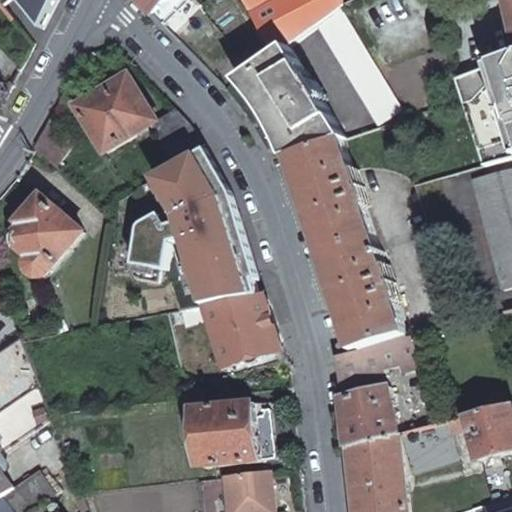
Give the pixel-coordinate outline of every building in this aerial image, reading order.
[(30,0),(0,0),(0,2),(15,19),(30,0)] [(139,0),(156,16),(171,0),(139,0)] [(245,0),(273,54),(276,56),(288,48),(317,26),(342,8),(346,4),(344,0),(245,0)] [(412,118),(342,8),(317,26),(382,127),(412,118)] [(273,54),(240,80),(268,116),(293,158),(299,156),(299,153),(345,137),(288,48),(276,56),(273,54)] [(457,79),(484,166),(511,158),(511,58),(506,61),(457,79)] [(194,126),(177,109),(159,120),(131,75),(90,100),(85,90),(76,97),(82,106),(79,107),(107,152),(151,125),(181,164),(208,148),(194,126)] [(74,141),(51,118),(36,147),(59,170),(74,141)] [(357,333),(364,350),(410,334),(396,292),(401,290),(396,276),(392,277),(365,196),(369,194),(365,180),(360,182),(346,139),(345,137),(299,153),(299,156),(304,171),(299,173),(321,239),(326,238),(336,268),(331,269),(353,334),(357,333)] [(208,148),(181,164),(165,172),(193,219),(210,286),(259,270),(236,193),(208,148)] [(511,168),(474,179),(504,290),(511,288),(511,168)] [(84,232),(45,197),(23,222),(27,226),(20,235),(19,237),(18,240),(19,242),(20,244),(22,246),(35,257),(30,262),(28,266),(28,269),(29,271),(30,274),(31,276),(34,278),(38,278),(41,279),(44,278),(46,277),(47,275),(84,232)] [(160,267),(173,269),(183,219),(153,213),(141,272),(158,276),(160,267)] [(266,294),(259,270),(210,286),(198,290),(202,307),(210,305),(266,294)] [(238,377),(289,362),(268,293),(266,294),(210,305),(232,375),(238,377)] [(364,350),(340,356),(343,386),(391,373),(389,368),(409,363),(410,368),(425,365),(421,347),(433,344),(430,333),(364,350)] [(24,336),(21,337),(0,352),(0,414),(40,386),(42,384),(24,336)] [(0,414),(0,511),(34,511),(52,500),(56,489),(41,470),(18,486),(0,462),(0,452),(53,416),(52,414),(40,386),(0,414)] [(392,386),(344,398),(350,447),(403,434),(392,386)] [(272,402),(199,410),(206,468),(266,461),(266,459),(278,458),(272,402)] [(511,404),(450,422),(453,433),(472,428),(482,460),(511,452),(511,404)] [(403,434),(350,447),(357,511),(412,511),(408,473),(413,473),(403,434)] [(277,511),(273,470),(228,475),(232,511),(277,511)] [(511,511),(511,495),(459,511),(511,511)] [(60,511),(52,500),(34,511),(60,511)]
